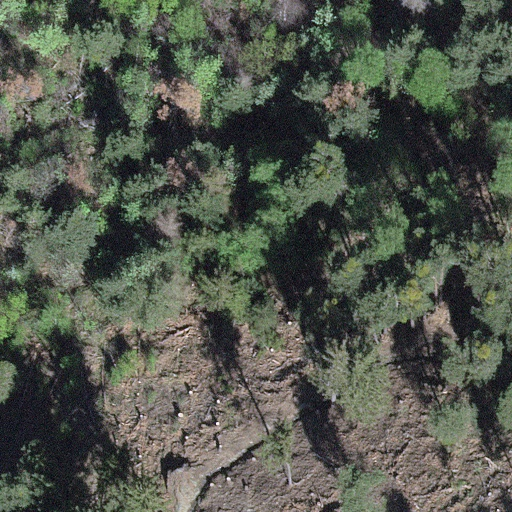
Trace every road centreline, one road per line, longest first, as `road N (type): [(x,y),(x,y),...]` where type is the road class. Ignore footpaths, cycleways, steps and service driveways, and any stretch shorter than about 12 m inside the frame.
road 1 (motorway): [(137,511),(466,0)]
road 2 (motorway): [(109,0),(0,175)]
